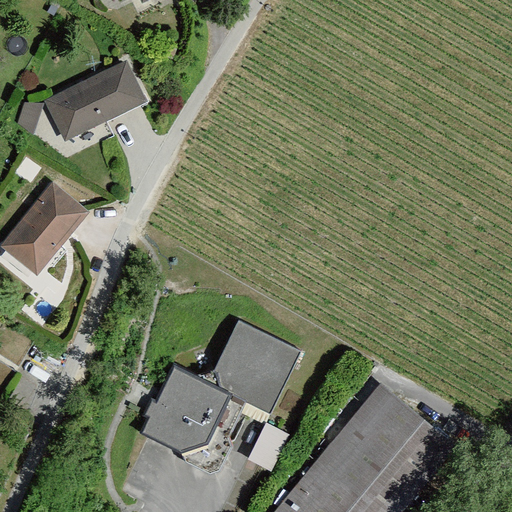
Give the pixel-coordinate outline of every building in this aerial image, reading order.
[(134,0),(139,10),(159,0),(134,0)] [(140,109),(122,71),(44,108),(62,147),(140,109)] [(27,99),(14,123),(31,132),(44,107),(27,99)] [(88,219),(51,186),(0,243),(0,255),(32,283),(88,219)] [(297,358),(235,327),(203,390),(170,374),(136,441),(206,477),(242,408),(266,420),(297,358)] [(404,511),(454,453),(378,390),(276,511),(404,511)] [(266,420),(248,457),(269,467),(287,431),(266,420)]
